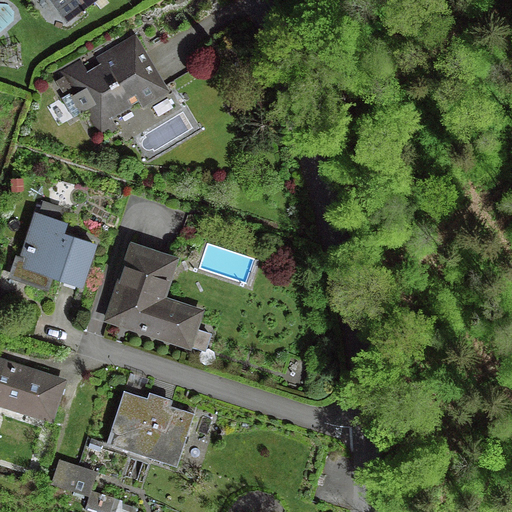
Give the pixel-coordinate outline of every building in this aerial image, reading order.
[(50,0),(68,23),(100,0),(50,0)] [(115,128),(108,118),(159,88),(133,44),(82,74),(76,64),(59,75),(73,96),(67,100),(78,115),(83,112),(100,138),(115,128)] [(62,234),(65,223),(36,214),(20,261),(15,260),(10,276),(44,288),(48,277),(66,283),(76,286),(90,243),(62,234)] [(193,323),(155,310),(171,261),(131,247),(107,319),(186,345),(193,323)] [(0,403),(48,419),(60,383),(4,364),(3,367),(0,365),(0,403)] [(104,444),(174,467),(191,414),(122,391),(104,444)] [(54,469),(48,485),(68,491),(73,475),(54,469)] [(86,497),(82,510),(88,511),(107,511),(112,498),(89,491),(92,481),(73,475),(68,491),(86,497)]
